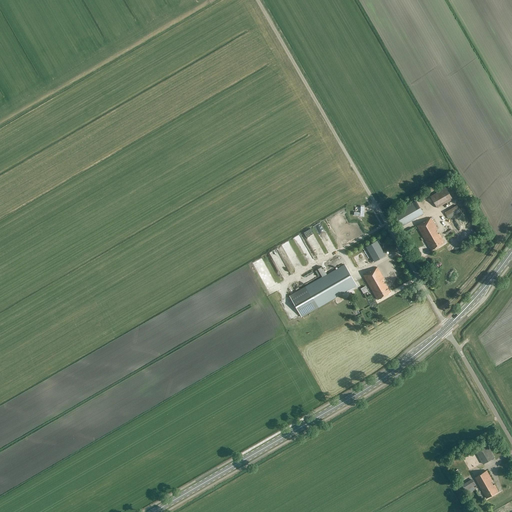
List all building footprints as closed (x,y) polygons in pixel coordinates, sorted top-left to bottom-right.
[(430,196),(437,208),(452,199),(445,188),(430,196)] [(416,201),(394,213),(401,226),(423,214),(416,201)] [(455,206),(443,214),(446,217),(457,209),(455,206)] [(431,217),(417,225),(431,250),(444,242),(439,233),(438,234),(436,230),(437,229),(431,217)] [(331,223),(326,226),(329,232),(334,230),(331,223)] [(308,229),(302,232),(309,245),(315,241),(308,229)] [(299,255),(306,252),(301,236),(293,239),(299,255)] [(377,241),(366,247),(374,262),(385,255),(377,241)] [(293,252),(292,252),(288,242),(279,246),(283,255),(286,253),(288,258),(294,255),(293,252)] [(276,249),(268,252),(274,266),(282,262),(276,249)] [(289,296),(301,317),(356,285),(344,265),(289,296)] [(377,267),(363,275),(377,299),(390,292),(385,283),(384,283),(382,280),(384,279),(377,267)] [(494,457),(488,446),(476,452),(483,464),(494,457)] [(475,477),(486,498),(498,491),(494,484),(493,485),(491,481),(492,481),(487,471),(475,477)] [(462,485),(465,491),(476,485),(472,478),(462,485)]
